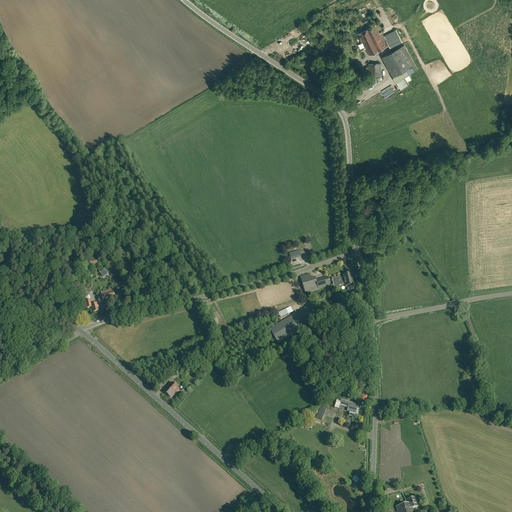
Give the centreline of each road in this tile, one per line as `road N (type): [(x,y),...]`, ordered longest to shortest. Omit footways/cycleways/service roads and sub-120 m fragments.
road 1 (unclassified): [(357,253),(340,103),(191,0)]
road 2 (unclassified): [(79,330),(357,253)]
road 3 (tertiary): [(281,511),(79,330)]
road 4 (unclassified): [(373,511),(370,319)]
road 5 (unclassified): [(370,319),(511,293)]
road 6 (unknown): [(374,436),(334,424),(330,430),(331,465),(372,497)]
